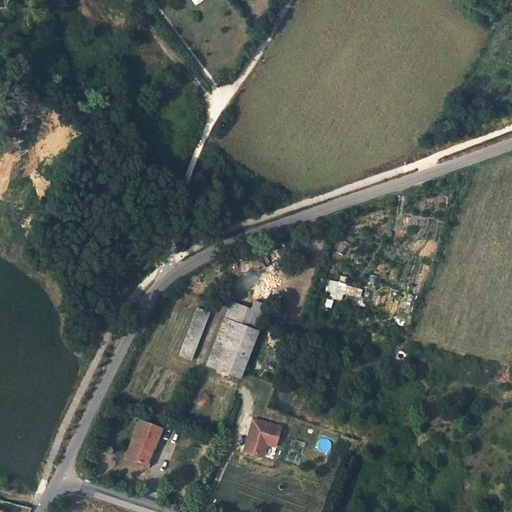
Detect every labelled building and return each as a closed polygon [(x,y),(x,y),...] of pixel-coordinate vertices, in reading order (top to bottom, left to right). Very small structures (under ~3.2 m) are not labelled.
[(234,321),(215,368),(240,377),(258,331),(268,305),(252,299),(248,308),(232,302),(225,318),(234,321)] [(191,359),(206,324),(210,313),(198,307),(178,353),(191,359)] [(225,318),(206,364),(215,368),(234,321),(225,318)] [(254,416),(245,447),(260,452),(264,438),(267,439),(275,442),(281,424),(254,416)] [(139,419),(125,457),(145,465),(152,446),(153,447),(160,428),(139,419)] [(145,465),(149,467),(156,448),(153,447),(152,446),(145,465)]
